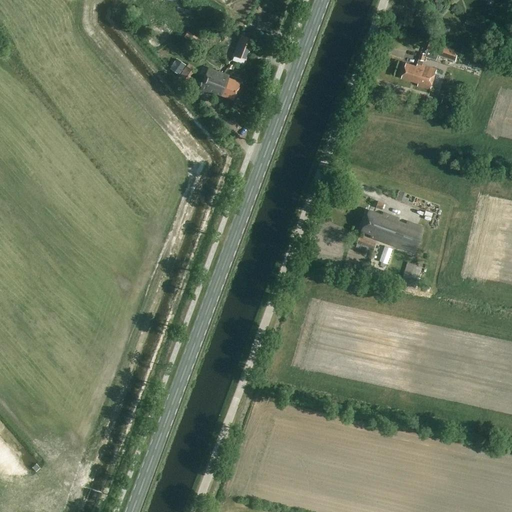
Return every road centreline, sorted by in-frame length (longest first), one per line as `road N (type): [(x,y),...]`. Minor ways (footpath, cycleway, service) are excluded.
road 1 (primary): [(131,511),(321,0)]
road 2 (unclassified): [(195,511),(383,0)]
